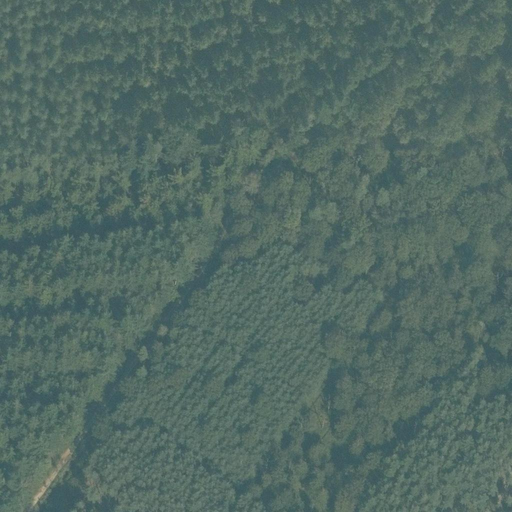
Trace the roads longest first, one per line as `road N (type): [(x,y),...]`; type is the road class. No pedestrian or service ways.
road 1 (track): [(31,511),(245,220)]
road 2 (track): [(234,214),(511,364)]
road 3 (track): [(443,0),(292,133),(250,178),(234,214)]
road 4 (track): [(0,263),(220,229),(234,214)]
